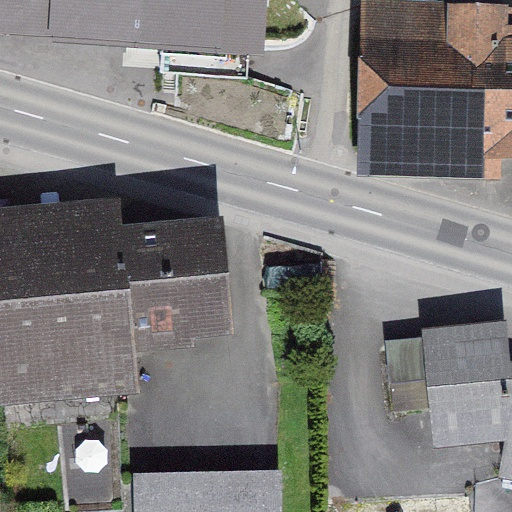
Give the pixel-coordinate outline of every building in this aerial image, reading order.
[(0,0),(0,31),(132,40),(133,0),(0,0)] [(133,0),(132,40),(242,48),(245,0),(133,0)] [(365,145),(511,149),(511,49),(508,49),(508,34),(499,34),(499,13),(367,10),(365,145)] [(220,330),(211,234),(0,253),(0,406),(126,396),(135,395),(129,339),(220,330)] [(430,411),(434,446),(507,438),(502,373),(499,333),(423,341),(424,349),(384,352),(390,415),(430,411)] [(500,477),(511,478),(511,374),(502,373),(507,438),(500,477)] [(275,511),(274,481),(134,484),(134,511),(275,511)]
